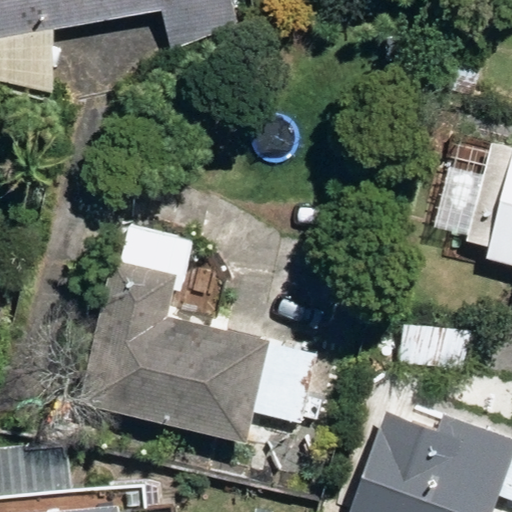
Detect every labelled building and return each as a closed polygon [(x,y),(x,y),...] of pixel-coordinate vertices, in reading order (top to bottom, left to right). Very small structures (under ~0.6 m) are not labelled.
[(0,0),(0,75),(45,85),(40,23),(162,0),(195,0),(200,24),(225,19),(221,0),(0,0)] [(427,78),(466,89),(478,50),(439,39),(427,78)] [(475,254),(511,262),(511,133),(503,132),(501,139),(484,134),(460,235),(478,239),(475,254)] [(67,395),(234,433),(240,404),(292,416),(308,349),(255,337),(258,330),(156,306),(163,280),(168,281),(180,231),(115,217),(107,252),(100,250),(67,395)] [(402,361),(458,365),(459,356),(494,359),(495,337),(461,335),(462,324),(405,319),(402,361)] [(480,511),(509,435),(435,408),(430,421),(377,402),(336,511),(480,511)] [(80,435),(117,443),(123,419),(87,410),(80,435)] [(0,511),(157,511),(156,498),(133,501),(131,473),(53,480),(48,436),(0,440),(0,511)] [(495,511),(511,511),(511,504),(500,500),(495,511)]
